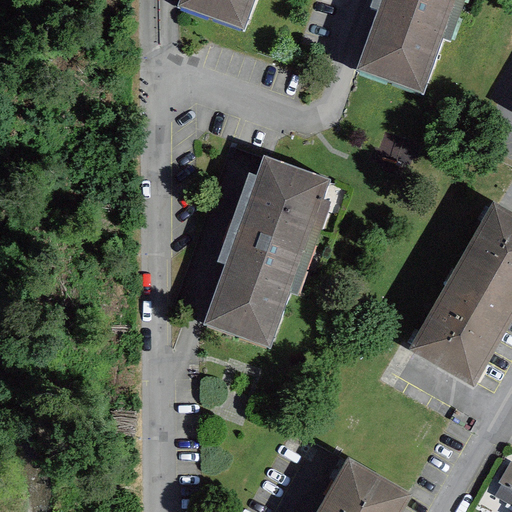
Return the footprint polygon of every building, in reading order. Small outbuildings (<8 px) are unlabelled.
[(269,0),(197,0),(193,14),(257,36),(269,0)] [(472,0),(385,0),(360,76),(437,102),(472,0)] [(341,189),(275,166),(216,332),(282,356),(341,189)] [(511,312),(511,216),(494,207),(416,352),(474,383),(511,312)] [(399,511),(408,497),(352,464),(323,511),(399,511)] [(511,479),(500,500),(511,506),(511,479)]
